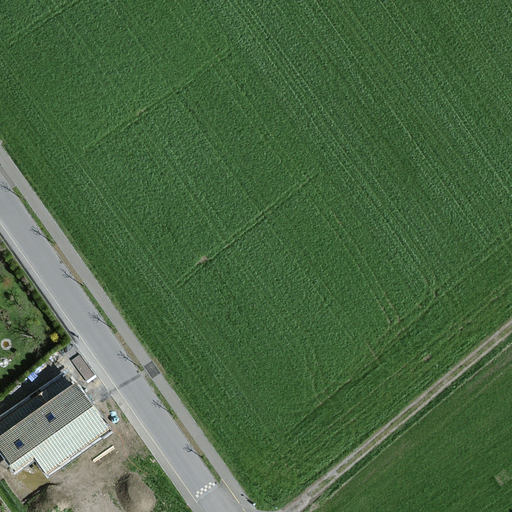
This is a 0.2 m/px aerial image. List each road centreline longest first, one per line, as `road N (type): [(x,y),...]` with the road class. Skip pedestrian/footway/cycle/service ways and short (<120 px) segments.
road 1 (residential): [(221,511),(0,201)]
road 2 (track): [(284,511),(511,324)]
